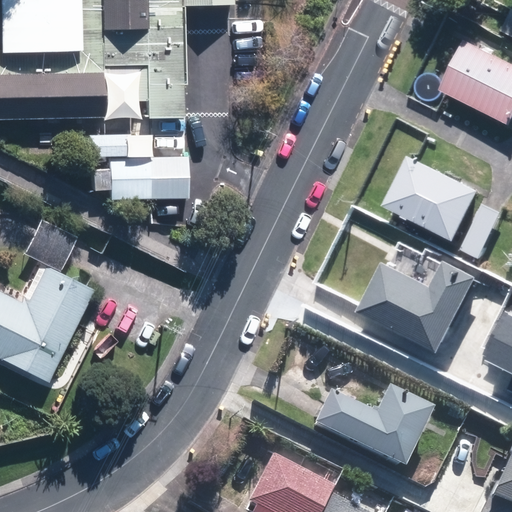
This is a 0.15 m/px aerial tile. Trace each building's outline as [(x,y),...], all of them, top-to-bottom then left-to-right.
[(0,0),(2,49),(0,49),(0,121),(105,120),(104,115),(126,115),(126,83),(104,83),(103,76),(135,76),(136,103),(147,103),(148,120),(180,119),(178,0),(0,0)] [(447,92),(511,124),(511,60),(472,41),(447,92)] [(109,159),(112,205),(190,201),(188,157),(132,160),(130,134),(88,137),(89,160),(109,159)] [(382,205),(456,242),(481,192),(406,156),(382,205)] [(462,248),(481,257),(503,209),(484,200),(462,248)] [(23,251),(40,260),(21,298),(0,287),(0,355),(48,380),(94,288),(60,270),(78,234),(41,216),(23,251)] [(354,313),(439,354),(476,277),(443,261),(430,287),(379,262),(354,313)] [(511,313),(506,311),(483,359),(511,372),(511,385),(509,392),(511,393),(511,313)] [(314,423),(406,467),(435,407),(390,385),(378,411),(331,388),(314,423)] [(511,511),(511,448),(480,511),(511,511)] [(272,453),(248,500),(256,504),(251,511),(320,511),(332,492),(335,485),(302,468),(304,462),(289,455),(287,461),(272,453)] [(370,511),(332,492),(320,511),(370,511)]
